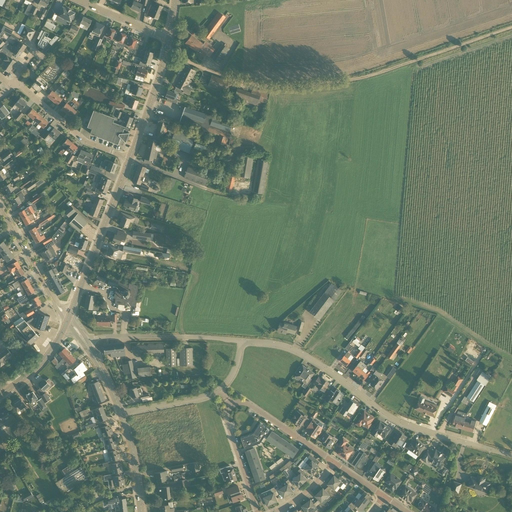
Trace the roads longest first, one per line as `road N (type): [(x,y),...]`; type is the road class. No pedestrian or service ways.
road 1 (track): [(511,28),(324,85),(228,76),(166,48)]
road 2 (unclassified): [(240,340),(292,348),(400,422),(511,456)]
road 3 (tertiary): [(69,315),(129,158)]
road 4 (residential): [(129,158),(85,141),(14,84)]
road 5 (tertiary): [(129,158),(168,36)]
road 6 (residential): [(333,462),(250,405),(230,404)]
